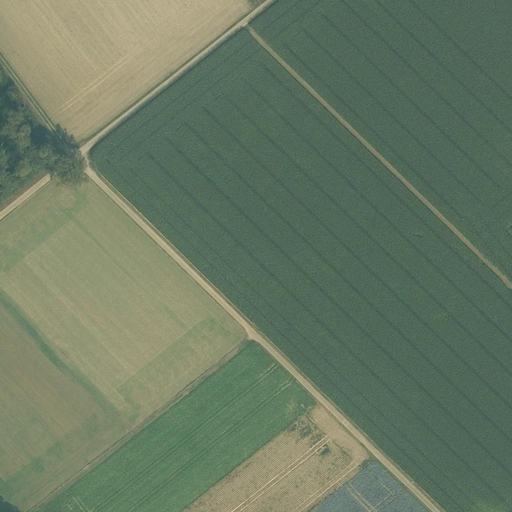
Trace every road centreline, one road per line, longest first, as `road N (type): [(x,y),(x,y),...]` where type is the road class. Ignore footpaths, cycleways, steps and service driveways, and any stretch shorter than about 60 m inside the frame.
road 1 (track): [(436,511),(74,161),(0,62)]
road 2 (unclassified): [(277,0),(0,220)]
road 3 (track): [(31,511),(253,334)]
